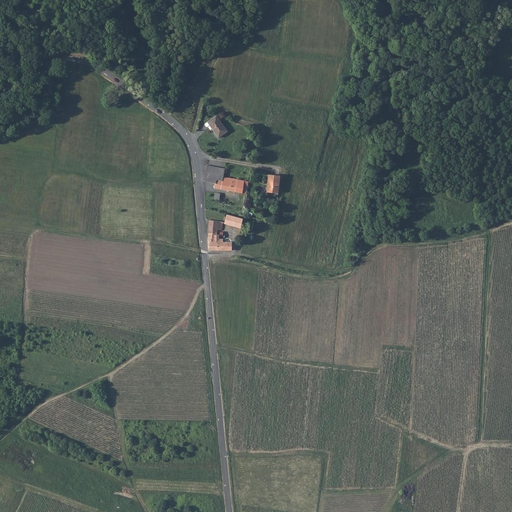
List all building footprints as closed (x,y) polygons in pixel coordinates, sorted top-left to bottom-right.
[(223,117),(221,114),(206,125),(206,126),(207,128),(208,128),(210,126),(219,139),(228,132),(219,120),(223,117)] [(232,182),(233,179),(224,177),(225,170),(207,167),(206,173),(206,175),(217,178),(218,177),(224,179),(223,182),(232,184),(232,182)] [(215,185),(214,189),(242,195),(245,181),(237,180),(237,183),(232,182),(232,184),(223,182),(224,179),(218,177),(217,178),(206,175),(204,182),(215,185)] [(269,176),(267,194),(279,195),(281,177),(269,176)] [(237,218),(227,215),(225,225),(241,229),(244,220),(237,218)] [(209,221),(209,229),(222,231),(223,223),(209,221)] [(214,239),(209,239),(209,242),(209,250),(218,250),(218,245),(223,245),(223,243),(219,242),(214,242),(214,239)] [(218,250),(232,251),(232,243),(223,243),(223,245),(218,245),(218,250)]
